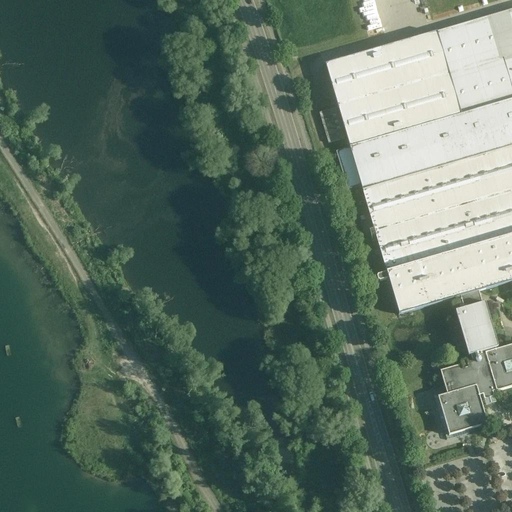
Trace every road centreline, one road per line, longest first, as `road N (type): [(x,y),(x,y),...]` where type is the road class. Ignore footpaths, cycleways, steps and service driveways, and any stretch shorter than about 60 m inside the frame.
road 1 (secondary): [(399,511),(245,0)]
road 2 (unclassified): [(111,323),(220,511)]
